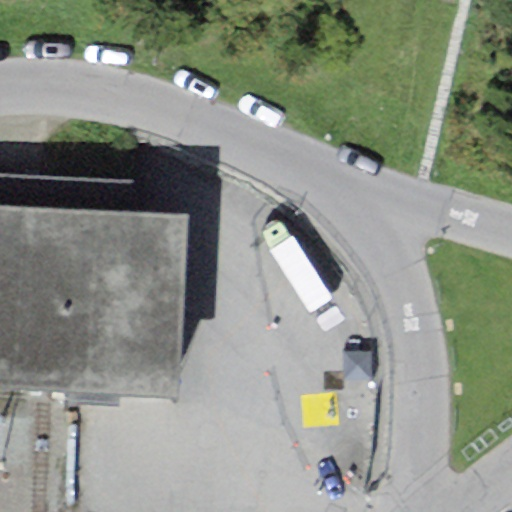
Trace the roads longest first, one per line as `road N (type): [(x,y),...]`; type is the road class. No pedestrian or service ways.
road 1 (residential): [(366,200),(294,158),(135,101),(53,88),(0,90)]
road 2 (residential): [(423,511),(412,331),(401,273),(366,200)]
road 3 (residential): [(511,231),(366,200)]
